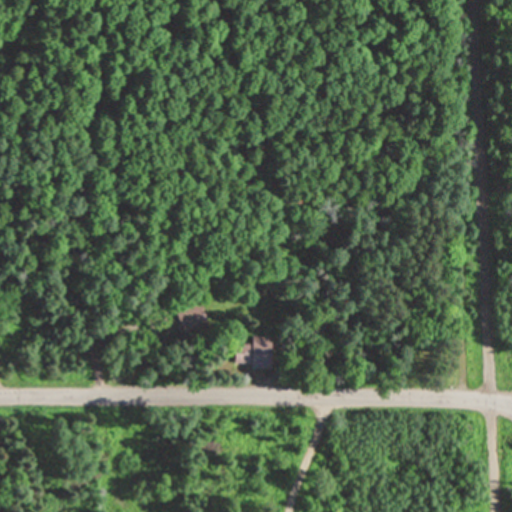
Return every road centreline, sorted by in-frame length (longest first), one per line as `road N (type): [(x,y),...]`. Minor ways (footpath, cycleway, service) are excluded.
road 1 (tertiary): [(511,406),(467,397),(0,395)]
road 2 (track): [(468,0),(491,511)]
